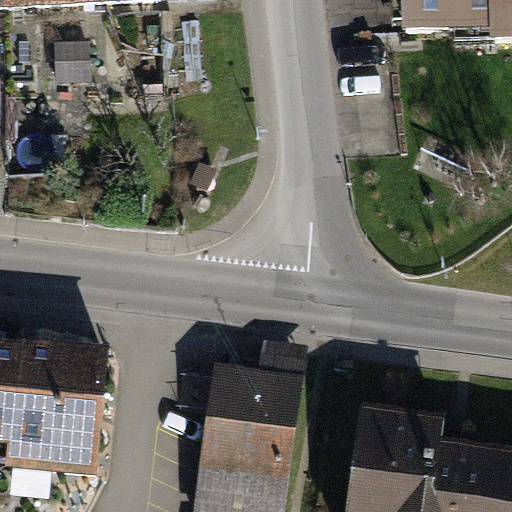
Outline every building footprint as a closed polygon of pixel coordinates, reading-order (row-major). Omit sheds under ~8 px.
[(0,0),(0,13),(6,13),(89,11),(159,8),(158,0),(0,0)] [(511,0),(404,0),(408,69),(511,65),(511,0)] [(0,466),(27,468),(26,487),(117,494),(125,373),(0,364),(0,466)] [(301,511),(317,384),(231,374),(214,511),(301,511)] [(468,435),(379,425),(368,511),(511,511),(511,465),(465,460),(468,435)]
